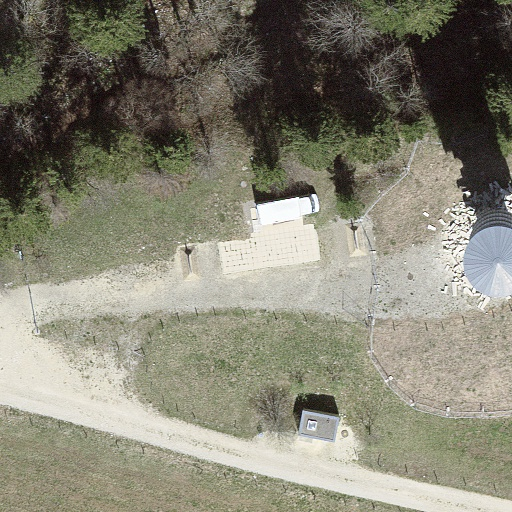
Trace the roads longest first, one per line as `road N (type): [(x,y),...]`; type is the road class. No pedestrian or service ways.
road 1 (track): [(0,391),(498,511)]
road 2 (track): [(0,324),(69,300),(318,281)]
